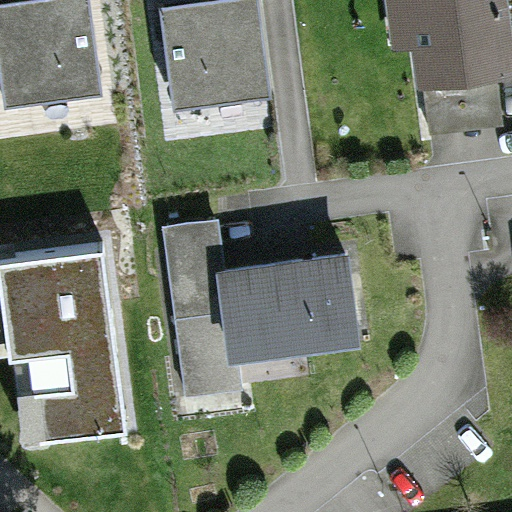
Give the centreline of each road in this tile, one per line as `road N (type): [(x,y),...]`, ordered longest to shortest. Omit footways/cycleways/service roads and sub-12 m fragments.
road 1 (residential): [(294,511),(451,378),(438,193)]
road 2 (residential): [(438,193),(255,205)]
